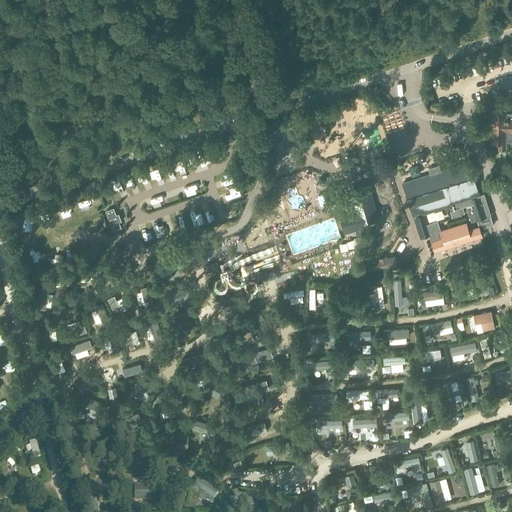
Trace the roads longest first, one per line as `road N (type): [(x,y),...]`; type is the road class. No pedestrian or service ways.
road 1 (unclassified): [(0,208),(511,37)]
road 2 (track): [(241,0),(279,114)]
